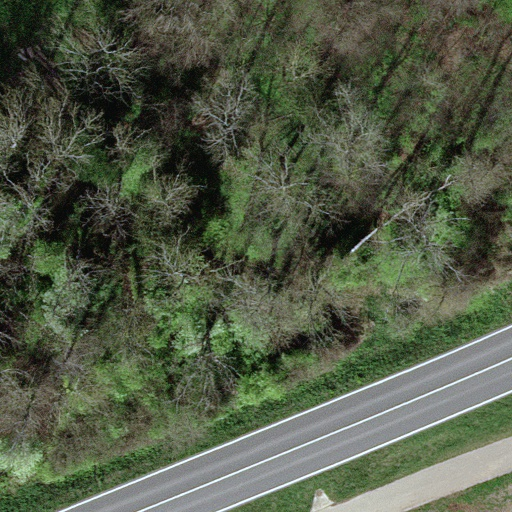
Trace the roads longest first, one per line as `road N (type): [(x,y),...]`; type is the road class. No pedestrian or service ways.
road 1 (primary): [(136,511),(511,357)]
road 2 (track): [(358,511),(511,451)]
